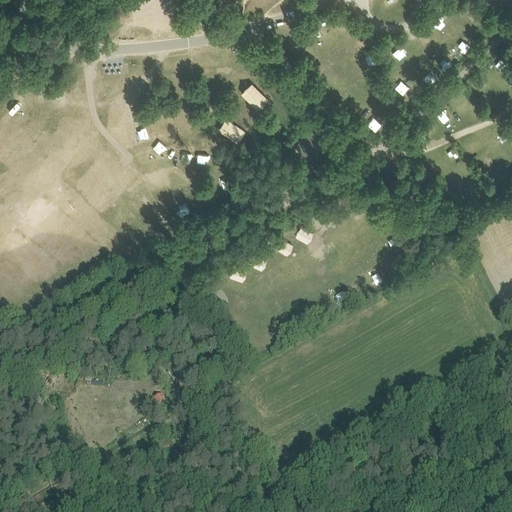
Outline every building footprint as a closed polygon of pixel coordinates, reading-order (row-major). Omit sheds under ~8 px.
[(241,92),(259,110),(270,100),(253,81),(241,92)] [(437,118),(443,128),(453,121),(447,112),(437,118)] [(239,142),(247,130),(226,117),(219,129),(239,142)] [(317,126),(296,146),(316,167),(337,147),(317,126)] [(498,133),(503,139),(510,132),(505,126),(498,133)] [(187,165),(190,158),(182,154),(179,161),(187,165)] [(329,222),(341,216),(336,205),(324,211),(329,222)] [(315,230),(327,224),(320,210),(308,217),(315,230)] [(298,240),(310,233),(303,221),(291,228),(298,240)] [(282,249),(295,243),(289,231),(277,237),(282,249)] [(262,248),(268,258),(279,252),(274,242),(262,248)] [(252,267),(264,261),(259,252),(247,258),(252,267)] [(232,265),(236,275),(248,270),(244,260),(232,265)] [(221,283),(232,278),(229,271),(218,275),(221,283)] [(158,406),(165,402),(161,395),(154,399),(158,406)]
